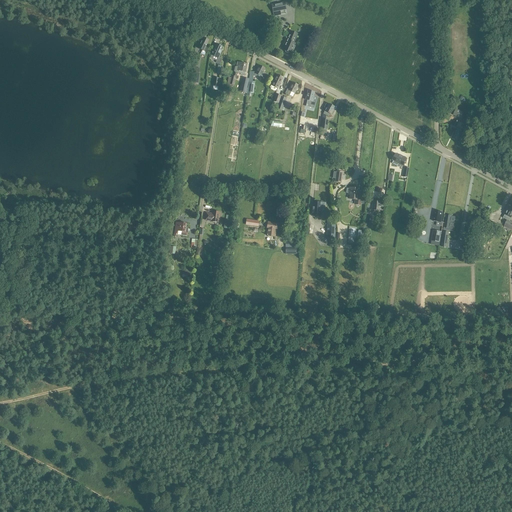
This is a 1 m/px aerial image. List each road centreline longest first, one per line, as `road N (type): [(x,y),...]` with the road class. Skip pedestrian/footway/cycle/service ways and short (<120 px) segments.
road 1 (track): [(0,403),(95,383),(270,364),(511,371)]
road 2 (unclassified): [(436,146),(152,0)]
road 3 (track): [(0,443),(121,511)]
road 4 (unclassified): [(436,146),(435,9)]
